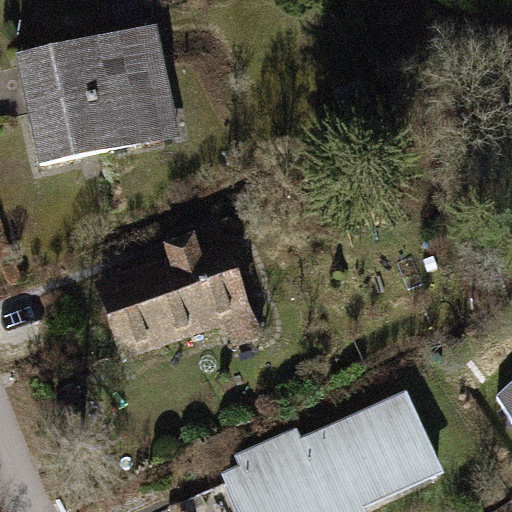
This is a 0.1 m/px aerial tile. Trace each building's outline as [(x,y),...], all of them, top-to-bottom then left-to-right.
[(11,0),(0,0),(0,34),(17,31),(11,0)] [(171,38),(28,72),(53,175),(196,141),(171,38)] [(190,267),(112,294),(138,366),(241,330),(245,340),(271,331),(233,222),(208,230),(212,243),(185,253),(190,267)] [(511,390),(500,400),(511,418),(511,390)] [(254,481),(193,509),(193,511),(398,511),(466,481),(428,400),(320,450),(314,437),(248,468),(254,481)]
